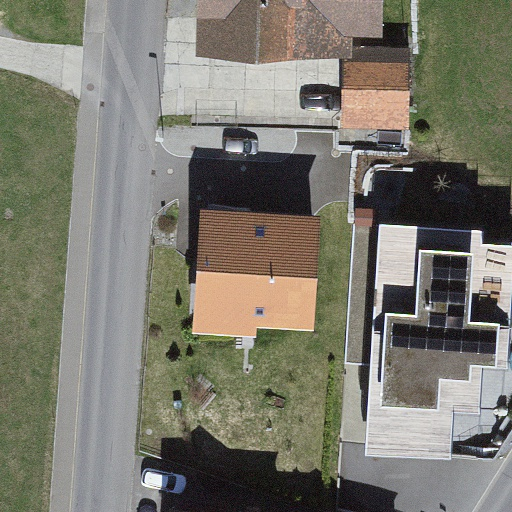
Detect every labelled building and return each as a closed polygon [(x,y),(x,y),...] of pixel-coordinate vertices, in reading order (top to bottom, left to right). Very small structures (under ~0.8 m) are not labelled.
[(171,0),(171,4),(197,4),(197,40),(338,43),(338,22),(369,23),(369,0),(171,0)] [(336,53),(338,126),(402,124),(400,52),(336,53)] [(320,220),(195,212),(186,337),(256,342),(257,326),(313,330),(320,220)] [(485,230),(350,223),(337,453),(499,462),(507,325),(511,324),(511,247),(484,246),(485,230)] [(263,511),(263,504),(154,489),(153,511),(263,511)]
